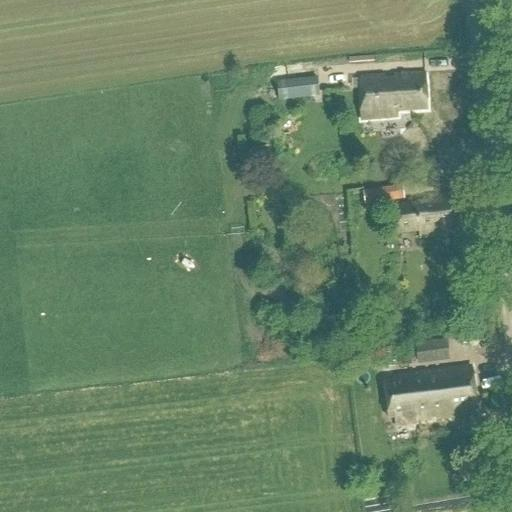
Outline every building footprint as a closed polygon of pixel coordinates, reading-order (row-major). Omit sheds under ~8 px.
[(320,96),(318,76),(277,82),(279,102),(320,96)] [(429,116),(428,76),(397,77),(394,85),(383,86),(382,78),(360,79),(360,121),(429,116)] [(397,165),(423,163),(422,146),(396,148),(397,165)] [(268,147),(252,150),(255,167),(271,164),(268,147)] [(364,206),(403,200),(401,186),(362,192),(364,206)] [(460,234),(455,196),(428,200),(428,205),(394,209),(398,236),(419,233),(420,239),(460,234)] [(328,211),(305,212),(306,224),(328,223),(328,211)] [(350,350),(379,347),(377,331),(348,335),(350,350)] [(417,365),(449,361),(447,340),(414,344),(417,365)] [(416,420),(478,413),(471,368),(409,375),(409,378),(384,381),(389,419),(397,418),(398,426),(416,424),(416,420)]
